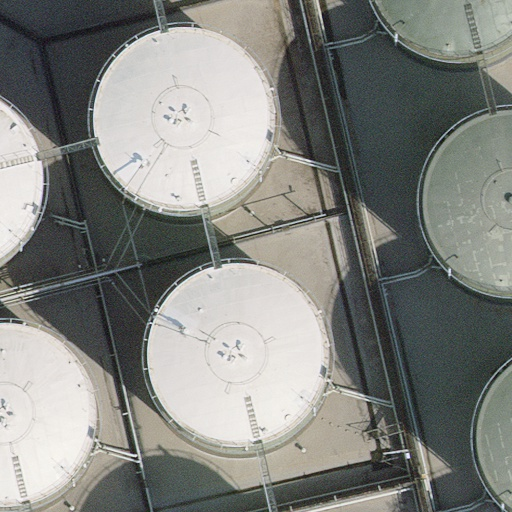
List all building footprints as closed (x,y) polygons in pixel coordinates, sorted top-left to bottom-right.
[(511,0),(391,0),(386,47),(511,62),(511,0)] [(265,211),(264,49),(118,50),(119,212),(265,211)] [(416,243),(511,291),(511,122),(484,109),(416,243)] [(0,260),(65,214),(0,123),(0,260)] [(349,407),(286,260),(152,317),(215,464),(349,407)] [(0,504),(93,499),(83,340),(0,345),(0,504)] [(511,511),(511,366),(495,367),(499,511),(511,511)]
